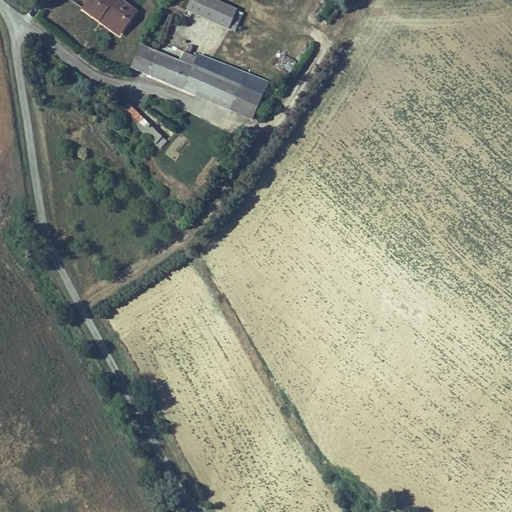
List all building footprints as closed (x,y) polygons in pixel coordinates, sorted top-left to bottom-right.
[(136,11),(120,0),(87,0),(80,10),(119,36),(136,11)] [(189,0),(185,12),(228,30),(228,28),(235,31),(243,13),(236,11),(236,9),(213,0),(189,0)] [(138,45),(128,68),(182,90),(195,58),(181,52),(177,61),(138,45)] [(195,58),(182,90),(252,119),(267,82),(197,53),(195,58)] [(280,53),(274,66),(290,73),(296,60),(280,53)] [(109,99),(119,107),(124,101),(116,93),(109,99)] [(124,101),(119,107),(157,146),(163,141),(124,101)] [(172,150),(177,155),(189,142),(184,137),(172,150)]
